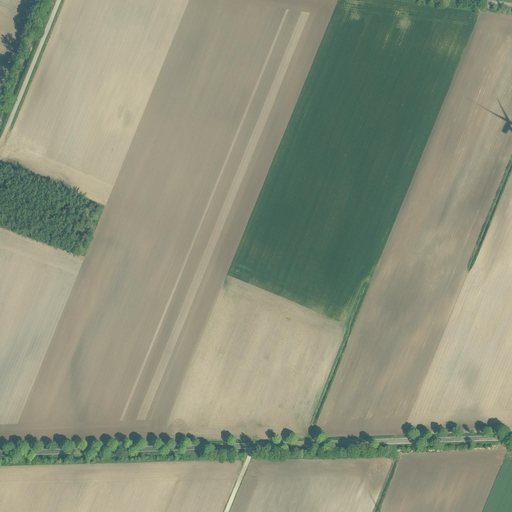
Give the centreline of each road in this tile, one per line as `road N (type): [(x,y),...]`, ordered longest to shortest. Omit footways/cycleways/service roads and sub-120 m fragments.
road 1 (tertiary): [(511,440),(0,456)]
road 2 (track): [(0,142),(58,0)]
